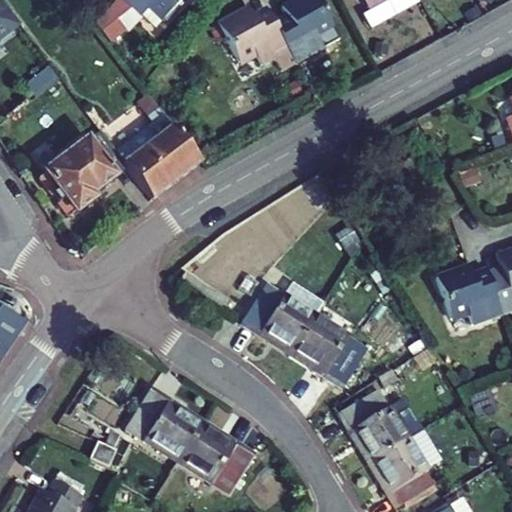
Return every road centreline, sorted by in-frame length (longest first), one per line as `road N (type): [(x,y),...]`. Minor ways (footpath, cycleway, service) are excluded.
road 1 (residential): [(92,288),(200,201),(511,30)]
road 2 (residential): [(92,288),(271,409),(342,511)]
road 3 (residential): [(0,402),(76,304)]
